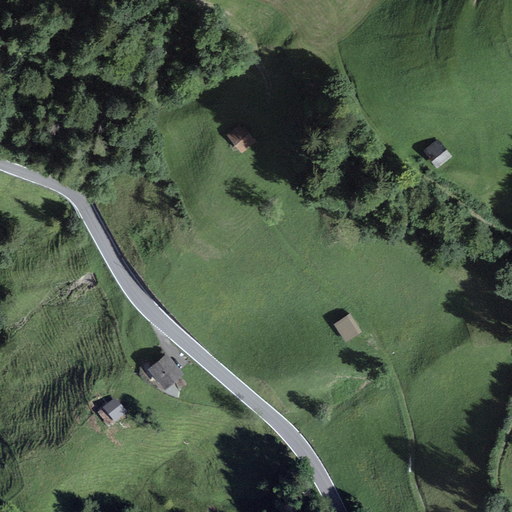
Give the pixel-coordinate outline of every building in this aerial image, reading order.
[(252,139),(244,129),(234,136),(242,147),(252,139)] [(437,140),(425,149),(428,154),(430,152),(439,163),(449,155),(437,140)] [(349,339),(362,331),(351,313),(338,322),(349,339)] [(166,382),(178,372),(166,358),(154,368),(166,382)] [(116,402),(108,409),(115,418),(123,411),(116,402)]
